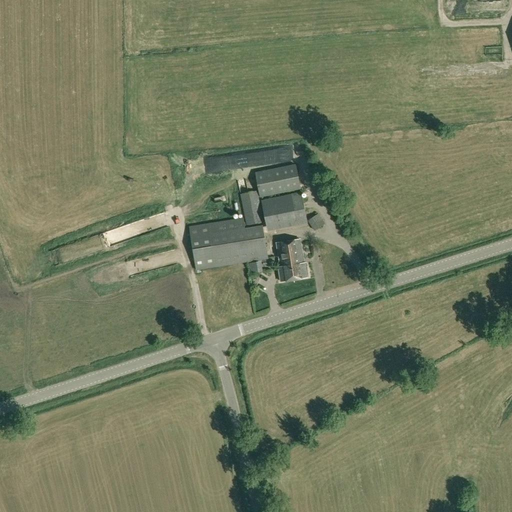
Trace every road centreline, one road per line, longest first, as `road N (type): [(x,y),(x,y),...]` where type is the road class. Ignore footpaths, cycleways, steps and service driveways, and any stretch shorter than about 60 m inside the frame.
road 1 (tertiary): [(215,338),(511,244)]
road 2 (tertiary): [(0,408),(215,338)]
road 3 (unclassified): [(259,511),(215,338)]
